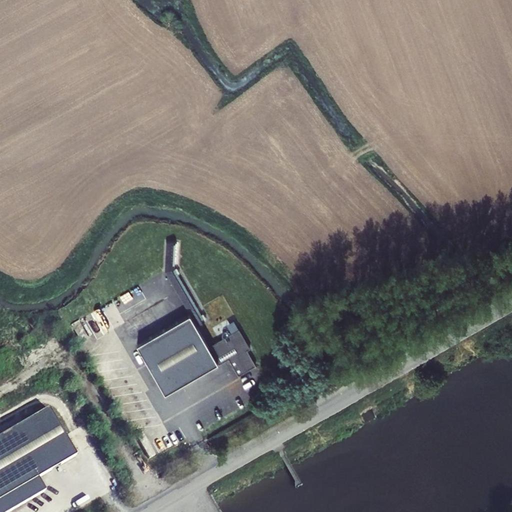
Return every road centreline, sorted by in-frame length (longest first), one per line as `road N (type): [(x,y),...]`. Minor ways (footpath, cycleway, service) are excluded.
road 1 (unclassified): [(511,302),(146,511)]
road 2 (unknown): [(163,411),(126,341),(172,307)]
